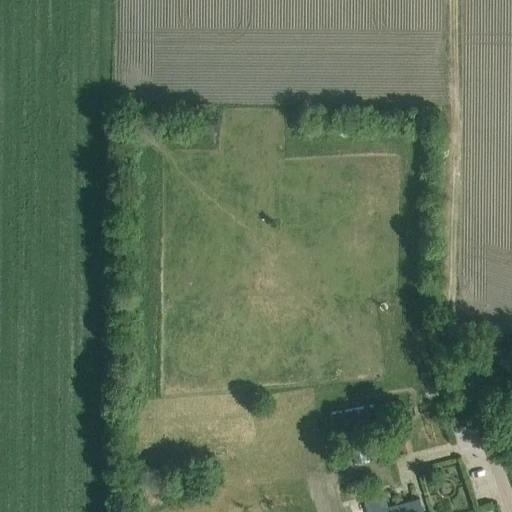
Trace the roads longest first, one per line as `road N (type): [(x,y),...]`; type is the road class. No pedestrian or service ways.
road 1 (track): [(455,346),(448,316),(453,0)]
road 2 (residential): [(511,509),(455,346)]
